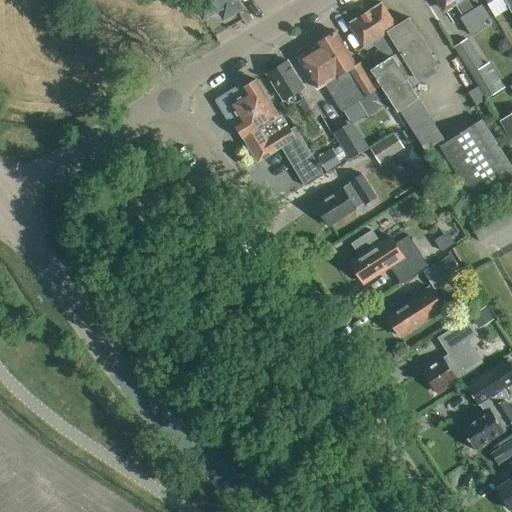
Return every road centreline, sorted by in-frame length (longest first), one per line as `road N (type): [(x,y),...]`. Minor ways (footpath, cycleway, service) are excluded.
road 1 (residential): [(425,511),(163,96)]
road 2 (primary): [(268,511),(207,467),(114,371),(0,196)]
road 3 (tertiary): [(0,187),(163,96)]
road 4 (tertiary): [(163,96),(316,0)]
